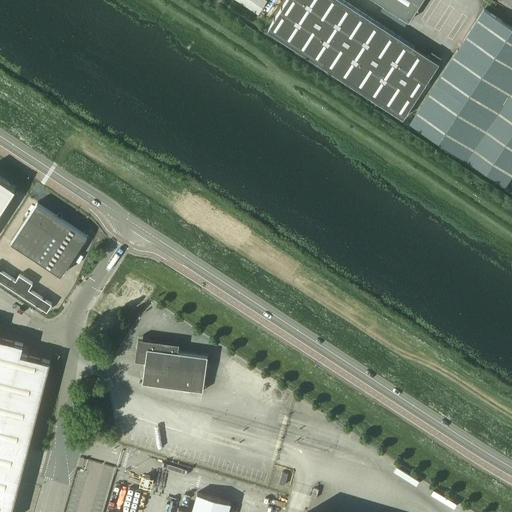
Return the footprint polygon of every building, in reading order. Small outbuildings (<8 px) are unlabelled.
[(264,0),(239,0),(257,11),(264,0)] [(415,99),(439,62),(343,0),(286,0),(267,30),(403,118),(409,109),(415,99)] [(376,0),(408,21),(421,0),(376,0)] [(511,90),(499,82),(511,62),(511,27),(484,9),(422,104),(416,113),(410,122),(505,185),(511,174),(511,144),(487,128),(511,90)] [(511,89),(511,90),(487,128),(511,144),(511,89)] [(409,109),(416,113),(422,104),(415,99),(409,109)] [(0,210),(16,186),(0,175),(0,210)] [(87,235),(37,202),(11,242),(61,275),(87,235)] [(0,269),(0,280),(47,311),(52,304),(29,288),(33,283),(20,274),(16,280),(0,269)] [(208,355),(178,351),(179,343),(138,337),(137,351),(135,359),(145,361),(142,382),(203,390),(208,355)] [(0,511),(11,511),(50,361),(21,354),(23,344),(0,338),(0,511)] [(228,511),(231,502),(197,492),(191,511),(228,511)]
